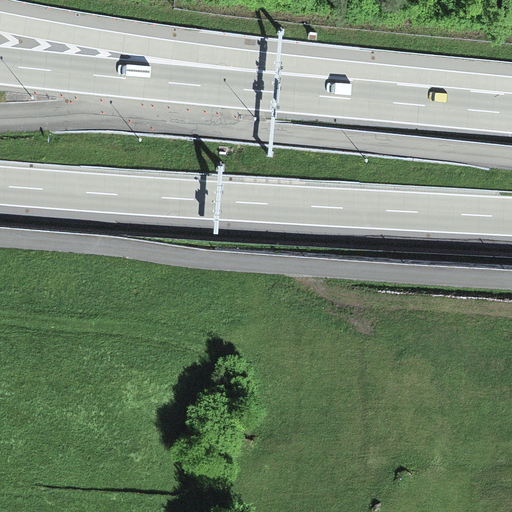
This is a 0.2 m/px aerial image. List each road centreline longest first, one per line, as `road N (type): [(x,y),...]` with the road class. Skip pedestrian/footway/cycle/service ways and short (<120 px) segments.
road 1 (residential): [(511,279),(0,237)]
road 2 (motorway): [(0,187),(511,218)]
road 3 (motorway): [(10,66),(134,108),(284,137),(511,160)]
road 4 (motorway): [(421,104),(0,23)]
road 5 (motorway): [(421,104),(10,66)]
